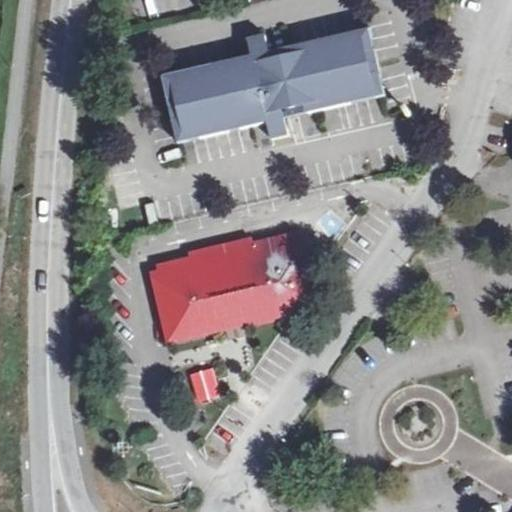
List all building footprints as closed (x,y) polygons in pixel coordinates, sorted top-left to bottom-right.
[(388,98),(372,30),(270,53),(254,56),(164,77),(179,145),(270,125),(287,121),(388,98)] [(266,36),(250,40),(254,56),(270,53),(266,36)] [(287,121),(270,125),(273,142),(290,138),(287,121)] [(365,158),(316,161),(317,180),(366,178),(365,158)] [(155,281),(167,326),(316,289),(305,244),(299,246),(296,237),(254,246),(252,240),(190,254),(192,261),(160,268),(162,279),(155,281)] [(316,289),(167,326),(172,345),(302,313),(316,289)] [(218,378),(234,376),(231,355),(209,359),(211,369),(187,373),(192,403),(221,398),(218,378)]
